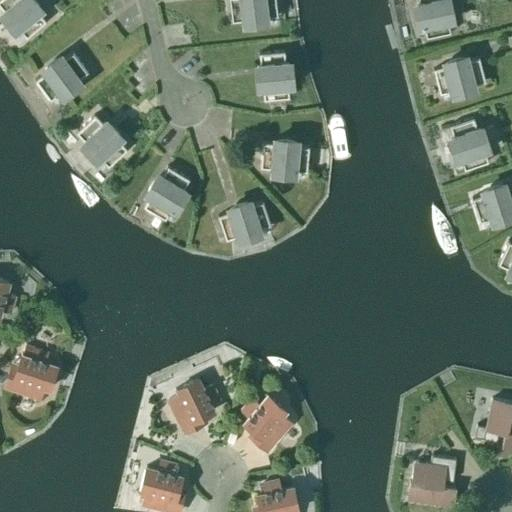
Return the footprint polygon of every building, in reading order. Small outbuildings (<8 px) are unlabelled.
[(0,0),(0,5),(2,8),(0,10),(0,11),(3,18),(6,22),(9,25),(15,29),(17,30),(19,28),(25,36),(45,20),(38,12),(41,10),(40,8),(37,2),(36,0),(0,0)] [(227,0),(231,20),(241,19),(241,22),(243,22),(250,23),(254,23),(259,22),(266,19),(267,18),(267,16),(277,14),(275,0),(227,0)] [(414,3),(414,9),(414,14),(416,18),(420,26),(423,26),(425,36),(450,31),(448,21),(450,20),(451,19),(451,11),(451,7),(450,2),(448,0),(417,0),(415,1),(414,3)] [(254,71),(254,76),(255,80),(258,87),(259,88),(262,88),(263,98),(288,96),(287,86),(290,85),(290,83),(292,77),(292,72),(291,68),(287,60),(287,59),(284,60),(283,49),(258,52),(259,62),(256,63),(254,71)] [(42,72),(34,78),(49,99),(57,93),(59,95),(61,94),(67,92),(71,90),(75,87),(80,80),(80,79),(78,77),(87,71),(72,50),(63,56),(62,54),(61,54),(53,57),(49,59),(46,63),(42,68),(41,70),(42,72)] [(443,65),(432,68),(439,92),(449,90),(450,92),(451,92),(459,93),(463,92),(468,90),(474,87),(475,86),(474,83),(484,80),(478,56),(468,58),(467,56),(465,55),(458,55),(454,56),(450,57),(443,62),(442,62),(443,65)] [(94,113),(75,131),(82,138),(80,140),(81,141),(84,148),(87,152),(90,155),(96,159),(98,159),(100,157),(107,165),(126,148),(119,140),(121,138),(120,136),(117,130),(114,126),(111,123),(104,120),(103,119),(101,121),(94,113)] [(473,116),(448,124),(452,134),(449,135),(449,136),(449,144),(450,148),(452,152),(456,158),(457,160),(460,159),(463,168),(487,160),(484,151),(487,150),(487,148),(487,141),(486,136),(484,132),(479,126),(478,125),(476,126),(473,116)] [(261,140),(259,166),(269,167),(269,169),(271,170),(277,173),(282,174),(286,174),(294,172),(295,172),(295,169),(306,170),(308,145),(297,144),(298,141),(297,141),(289,137),(285,137),(280,137),(274,138),(272,139),(271,141),(261,140)] [(147,196),(142,205),(164,218),(169,209),(172,211),(173,210),(178,205),(181,201),(183,197),(185,189),(185,188),(183,187),(188,178),(166,165),(161,174),(158,172),(158,173),(152,178),(149,182),(147,186),(145,193),(145,195),(147,196)] [(481,193),(471,196),(479,221),(489,217),(490,220),(491,220),(499,220),(503,219),(507,217),(511,213),(511,182),(506,185),(505,182),(503,182),(496,182),(492,183),(487,185),(481,190),(480,190),(481,193)] [(227,211),(217,214),(225,238),(235,235),(236,238),(237,238),(244,238),(249,237),(253,235),(260,230),(260,229),(259,227),(270,223),(261,199),(251,203),(250,200),(241,200),(237,201),(233,203),(227,207),(226,208),(227,211)] [(511,241),(507,239),(496,262),(506,267),(505,269),(505,270),(511,275),(511,241)] [(0,307),(9,310),(13,295),(4,293),(8,281),(0,278),(0,307)] [(13,376),(8,374),(4,386),(38,397),(42,386),(48,387),(55,364),(43,361),(46,351),(31,347),(28,356),(21,353),(13,376)] [(167,398),(183,430),(194,425),(192,420),(213,409),(210,402),(218,398),(212,384),(203,388),(197,377),(175,387),(178,393),(167,398)] [(248,414),(243,421),(261,436),(257,440),(266,449),(290,421),(281,414),(285,409),(266,393),(258,403),(251,396),(241,408),(248,414)] [(510,401),(491,397),(484,427),(476,425),(474,435),(496,440),(498,431),(504,432),(501,445),(511,446),(511,399),(510,399),(510,401)] [(409,479),(407,497),(452,504),(455,486),(442,484),(443,478),(452,479),(455,457),(431,453),(429,462),(413,460),(410,480),(409,479)] [(181,475),(173,472),(175,463),(160,459),(158,469),(145,466),(139,489),(145,490),(142,502),(177,511),(180,499),(175,498),(181,475)] [(264,491),(256,493),(260,511),(291,511),(291,510),(297,509),(291,485),(279,488),(277,479),(262,482),(264,491)]
